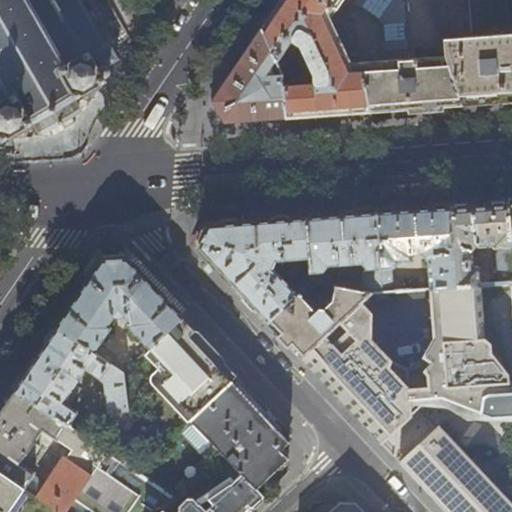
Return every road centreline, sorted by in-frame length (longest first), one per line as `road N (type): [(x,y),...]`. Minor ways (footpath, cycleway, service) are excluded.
road 1 (secondary): [(511,152),(91,179)]
road 2 (residential): [(91,179),(346,446)]
road 3 (tertiary): [(91,179),(220,0)]
road 4 (tertiary): [(0,309),(91,179)]
